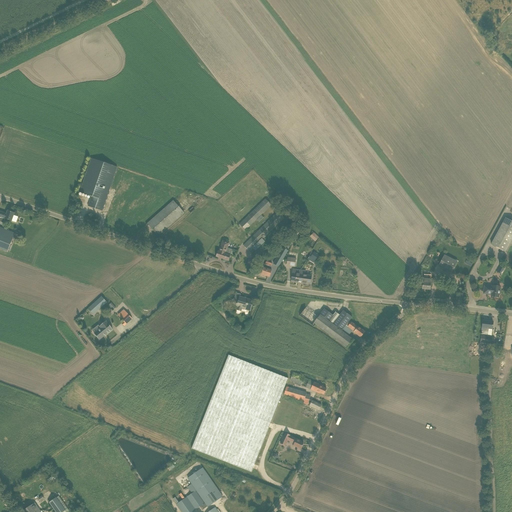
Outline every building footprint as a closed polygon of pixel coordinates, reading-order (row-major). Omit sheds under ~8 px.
[(102,211),(104,206),(117,167),(91,158),(80,192),(91,196),(88,206),(102,211)] [(245,230),(272,205),(266,199),(240,225),(245,230)] [(173,201),(146,225),(147,227),(149,225),(153,231),(157,235),(155,236),(156,238),(184,213),(173,201)] [(11,221),(14,213),(8,211),(7,214),(0,211),(0,217),(5,219),(11,221)] [(278,212),(253,236),(252,234),(249,237),(251,238),(243,245),(249,252),(284,218),(278,212)] [(505,252),(511,240),(511,239),(511,221),(505,218),(491,244),(505,252)] [(15,233),(0,227),(0,248),(8,252),(15,233)] [(310,237),(315,241),(319,237),(314,232),(310,237)] [(231,255),(226,253),(229,243),(223,241),(219,252),(218,251),(216,257),(229,261),(231,255)] [(275,260),(281,264),(288,251),(283,247),(275,260)] [(444,255),(438,267),(451,274),(457,262),(444,255)] [(286,266),(295,267),(296,258),(288,257),(286,266)] [(261,274),(270,277),(272,271),(269,270),(272,264),(266,261),(264,265),(261,274)] [(500,266),(497,272),(501,275),(505,269),(500,266)] [(291,282),(298,283),(299,274),(300,274),(300,270),(293,269),(291,282)] [(298,283),(302,283),(310,284),(311,276),(305,275),(306,271),(300,270),(300,274),(299,274),(298,283)] [(422,289),(430,290),(431,279),(431,275),(424,274),(424,278),(423,282),(422,289)] [(484,286),(484,289),(483,294),(491,295),(491,297),(499,298),(499,294),(500,295),(501,291),(500,291),(500,287),(492,286),(492,287),(484,286)] [(107,303),(101,296),(88,308),(94,315),(107,303)] [(253,301),(252,301),(240,297),(239,300),(234,299),(232,306),(237,308),(236,310),(241,311),(242,309),(250,311),(253,301)] [(348,336),(352,330),(348,327),(352,323),(349,321),(352,317),(343,310),(340,315),(335,312),(333,315),(324,309),(318,317),(306,308),(299,316),(314,327),(315,325),(347,348),(353,340),(348,336)] [(124,321),(122,323),(124,326),(132,319),(127,313),(121,319),(124,321)] [(99,340),(113,329),(106,321),(99,327),(101,328),(94,334),(99,340)] [(492,330),(493,322),(483,321),(481,334),(488,335),(488,330),(492,330)] [(352,323),(348,327),(352,330),(354,332),(361,337),(365,332),(358,327),(352,323)] [(445,340),(441,331),(434,334),(433,334),(431,335),(429,330),(414,337),(418,346),(423,344),(428,341),(430,344),(436,341),(438,343),(445,340)] [(480,343),(493,344),(494,338),(491,338),(491,337),(481,335),(480,343)] [(228,355),(192,448),(251,472),(288,378),(228,355)] [(320,393),(324,395),(326,389),(323,387),(324,387),(314,382),(293,373),(290,380),(320,394),(320,393)] [(284,395),(304,401),(304,403),(309,405),(311,395),(307,394),(307,393),(287,387),(284,395)] [(505,387),(493,387),(494,425),(493,425),(493,457),(506,457),(505,387)] [(321,405),(312,401),(310,406),(319,410),(321,405)] [(293,445),(301,449),(303,443),(301,442),(301,441),(297,439),(290,436),(290,435),(285,433),(280,443),(285,446),(288,440),(295,443),(293,445)] [(195,491),(196,490),(205,503),(207,507),(222,496),(202,468),(188,478),(192,484),(188,487),(192,493),(195,491)] [(181,511),(192,511),(202,505),(204,509),(207,507),(205,503),(204,503),(195,491),(192,493),(176,504),(181,511)] [(56,511),(61,511),(65,510),(67,508),(59,496),(57,498),(56,497),(49,502),(56,511)]
